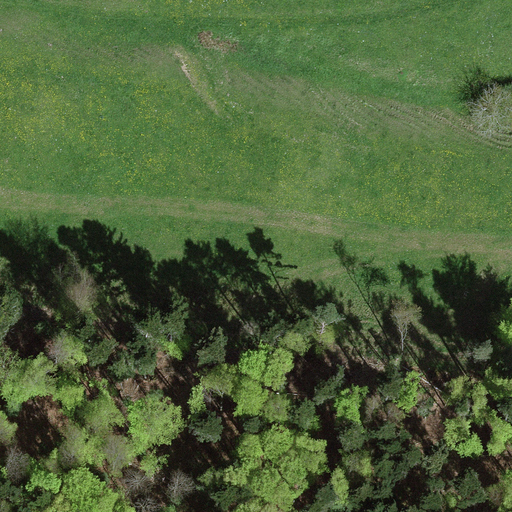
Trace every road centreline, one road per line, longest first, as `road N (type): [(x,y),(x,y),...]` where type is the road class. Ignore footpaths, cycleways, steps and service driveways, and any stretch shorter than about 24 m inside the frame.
road 1 (track): [(442,0),(372,19),(186,20),(174,41),(224,117)]
road 2 (track): [(186,20),(0,2)]
